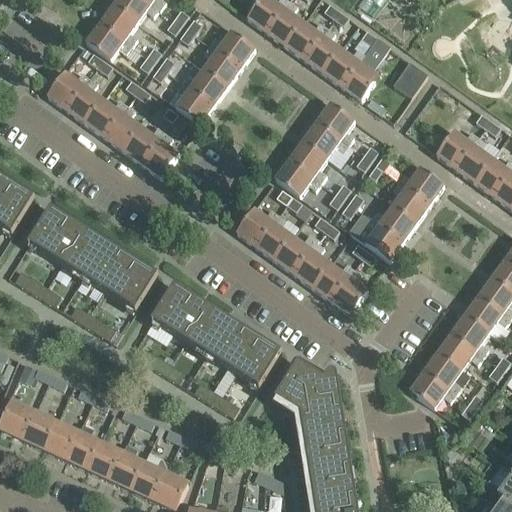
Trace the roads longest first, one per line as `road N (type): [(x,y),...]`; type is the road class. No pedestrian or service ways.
road 1 (residential): [(187,229),(0,94)]
road 2 (residential): [(368,361),(187,229)]
